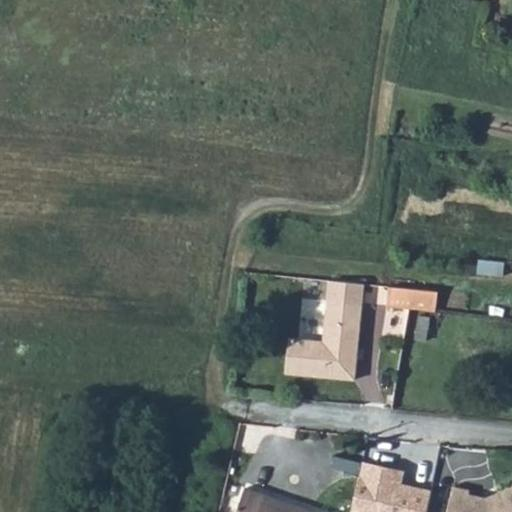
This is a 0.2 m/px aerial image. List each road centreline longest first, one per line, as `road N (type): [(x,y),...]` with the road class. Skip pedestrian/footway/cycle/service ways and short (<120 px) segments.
road 1 (track): [(388,0),(358,198),(345,213),(271,209),(249,218),(232,244),(221,405),(126,400)]
road 2 (unclassified): [(511,434),(221,405)]
